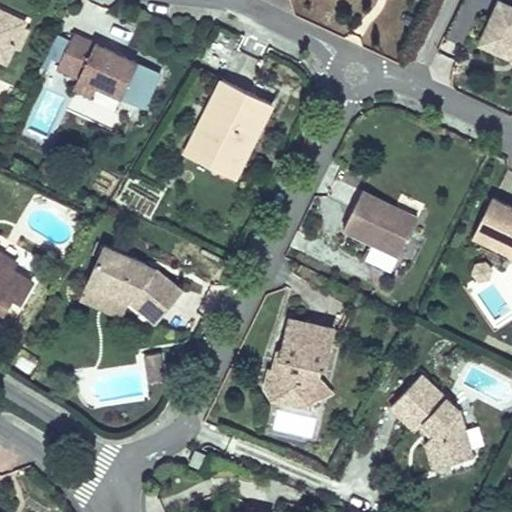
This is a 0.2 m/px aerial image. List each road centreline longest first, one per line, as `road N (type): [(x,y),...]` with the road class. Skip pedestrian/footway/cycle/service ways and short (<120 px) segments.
road 1 (residential): [(355,74),(185,423),(115,473)]
road 2 (residential): [(355,74),(384,78),(511,134)]
road 3 (residential): [(229,0),(309,36),(355,74)]
road 4 (residential): [(115,473),(56,418),(0,383)]
